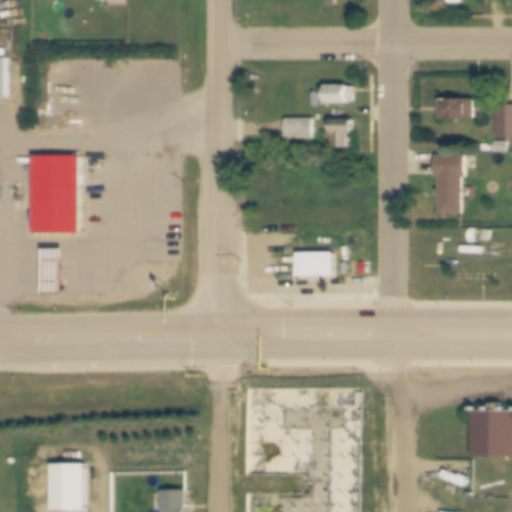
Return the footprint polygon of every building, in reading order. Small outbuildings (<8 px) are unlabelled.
[(0,60),(12,60),(12,101),(0,100),(0,60)] [(352,104),(352,107),(330,107),(330,99),(326,99),(326,86),(353,86),(353,88),(359,88),(359,104),(352,104)] [(443,100),(478,100),(478,121),(443,121),(443,100)] [(501,108),(511,108),(511,139),(501,139),(501,108)] [(318,119),(318,141),(290,141),(290,119),(318,119)] [(337,119),(357,119),(357,149),(337,149),(337,119)] [(498,142),(511,142),(511,153),(498,153),(498,142)] [(441,156),(470,156),(470,179),(467,179),(466,217),(444,217),(444,179),(441,179),(441,156)] [(87,159),(87,236),(39,236),(39,158),(87,159)] [(49,246),(72,247),(72,291),(49,291),(49,246)] [(465,247),(487,248),(486,256),(465,255),(465,247)] [(303,256),(339,256),(339,281),(303,281),(303,256)] [(324,415),(324,380),(300,380),(300,391),(295,391),(295,415),(307,415),(307,424),(335,424),(335,415),(324,415)] [(509,416),(511,416),(511,461),(477,461),(478,415),(493,416),(493,407),(509,407),(509,416)] [(319,446),(319,434),(296,434),(296,446),(319,446)] [(56,511),(57,468),(91,468),(91,511),(56,511)] [(167,511),(167,493),(191,493),(191,511),(167,511)]
